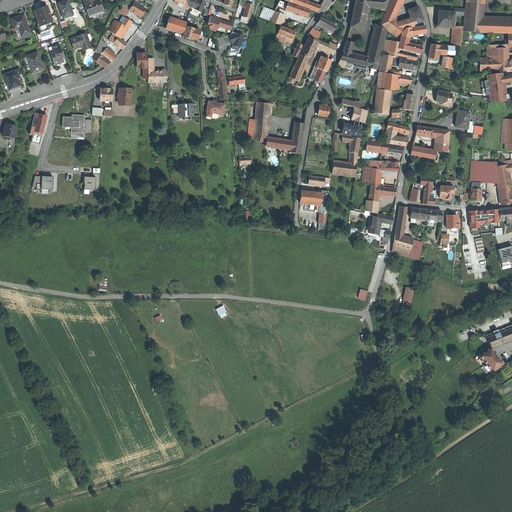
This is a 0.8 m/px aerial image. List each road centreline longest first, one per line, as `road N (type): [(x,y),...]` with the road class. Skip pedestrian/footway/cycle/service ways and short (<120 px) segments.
road 1 (track): [(13,511),(182,463),(370,369),(378,348),(366,315)]
road 2 (residential): [(400,198),(427,41),(416,0)]
road 3 (track): [(511,406),(350,511)]
road 4 (residential): [(351,0),(312,112),(300,183)]
road 5 (secondary): [(0,112),(102,78),(148,25)]
road 6 (residential): [(366,315),(400,198)]
